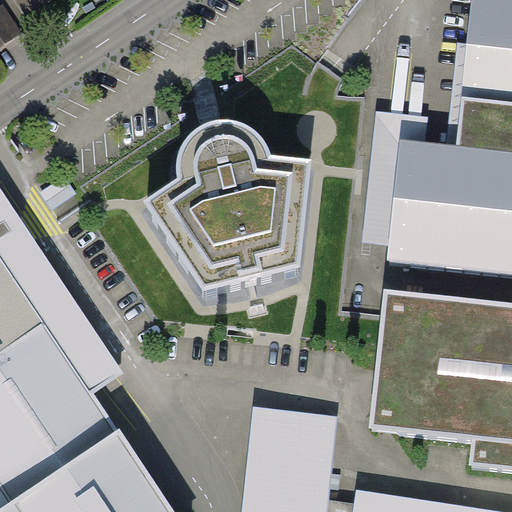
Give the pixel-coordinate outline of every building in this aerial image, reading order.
[(54,0),(11,0),(26,20),(54,0)] [(511,3),(476,0),(473,0),(457,164),(431,161),(435,128),(382,122),(369,251),(393,254),(391,270),(511,282),(511,320),(380,307),(367,439),(466,449),(463,475),(511,479),(511,3)] [(0,51),(20,36),(3,14),(0,15),(0,51)] [(178,169),(178,187),(181,191),(145,216),(204,304),(300,282),(309,175),(264,171),(265,169),(259,154),(246,141),(232,137),(213,135),(197,142),(184,154),(178,169)] [(0,511),(153,511),(0,275),(0,511)] [(451,511),(354,498),(352,510),(328,507),(336,424),(252,416),(241,511),(451,511)]
